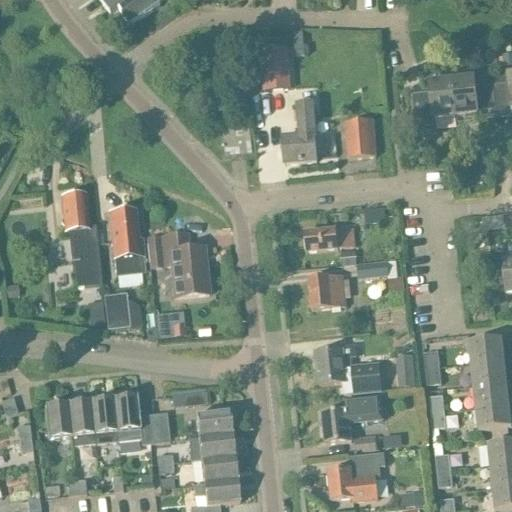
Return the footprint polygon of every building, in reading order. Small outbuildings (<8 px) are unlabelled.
[(166,0),(98,0),(106,11),(119,14),(131,30),(161,8),(159,5),(166,0)] [(291,36),(293,59),(301,58),(299,35),(291,36)] [(262,54),(265,94),(289,92),(286,52),(262,54)] [(511,56),(502,57),(504,70),(511,68),(511,56)] [(346,75),(335,76),(337,101),(349,100),(346,75)] [(498,120),(497,111),(494,91),(475,93),(474,80),(453,83),(457,117),(476,115),(477,123),(498,120)] [(457,117),(453,83),(429,85),(431,98),(412,100),(415,130),(435,128),(435,120),(457,117)] [(316,139),(314,119),(313,107),(298,108),(301,139),(283,141),(285,168),(317,165),(315,139),(316,139)] [(376,160),(373,124),(346,126),(349,162),(376,160)] [(462,175),(451,176),(453,190),(464,189),(462,175)] [(86,199),(61,201),(63,221),(65,235),(69,235),(70,249),(72,276),(75,276),(76,290),(101,288),(95,230),(89,231),(88,218),(86,199)] [(392,224),(390,211),(364,214),(365,227),(392,224)] [(109,218),(111,238),(114,264),(116,280),(146,277),(144,261),(142,242),(139,243),(136,215),(109,218)] [(505,232),(511,231),(511,217),(503,218),(505,232)] [(338,253),(355,251),(353,232),(336,233),(304,236),(306,256),(338,253)] [(147,243),(150,272),(171,270),(175,302),(209,299),(204,252),(189,254),(187,239),(147,243)] [(356,269),(355,255),(341,256),(342,271),(356,269)] [(506,298),(511,297),(511,262),(502,264),(506,298)] [(389,280),(387,266),(358,269),(359,283),(389,280)] [(342,279),(329,281),(329,280),(309,282),(312,314),(345,311),(342,279)] [(388,282),(389,296),(405,294),(403,280),(397,281),(388,282)] [(18,288),(6,290),(7,302),(19,301),(18,288)] [(130,331),(127,304),(127,299),(105,301),(108,333),(130,331)] [(102,306),(87,308),(90,331),(105,329),(102,306)] [(183,316),(155,319),(158,343),(187,340),(186,331),(185,331),(183,316)] [(471,368),(505,364),(502,342),(469,346),(471,368)] [(344,398),(356,397),(353,371),(343,372),(342,362),(356,361),(355,349),(339,350),(340,354),(316,356),(320,389),(343,386),(344,398)] [(426,373),(440,372),(438,355),(424,357),(426,373)] [(413,359),(396,361),(399,391),(415,389),(413,359)] [(507,386),(505,364),(471,368),(474,390),(507,386)] [(353,371),(356,397),(356,400),(368,399),(383,397),(379,367),(352,370),(353,371)] [(441,388),(440,372),(426,373),(427,389),(441,388)] [(6,384),(0,385),(0,388),(1,393),(9,391),(6,384)] [(474,390),(476,412),(510,408),(507,386),(474,390)] [(342,414),(322,416),(326,448),(346,446),(352,445),(350,428),(384,424),(381,399),(343,403),(344,414),(342,414)] [(137,400),(113,403),(117,436),(116,436),(118,446),(141,443),(142,449),(156,447),(153,418),(139,420),(137,400)] [(430,401),(431,417),(445,416),(443,400),(430,401)] [(18,418),(13,402),(2,405),(6,421),(18,418)] [(117,436),(113,403),(91,405),(96,448),(118,446),(116,436),(117,436)] [(91,405),(68,407),(71,441),(72,441),(73,451),(96,448),(91,405)] [(71,441),(68,407),(45,410),(48,443),(71,441)] [(511,430),(511,429),(510,408),(476,412),(478,435),(511,430)] [(198,441),(232,438),(230,415),(196,419),(198,441)] [(447,432),(445,416),(431,417),(433,433),(447,432)] [(167,417),(153,418),(156,447),(170,446),(167,417)] [(18,431),(20,444),(31,443),(30,429),(18,431)] [(235,460),(232,438),(198,441),(198,442),(189,443),(191,465),(201,464),(235,460)] [(378,453),(376,440),(356,442),(357,455),(378,453)] [(31,443),(20,444),(22,457),(33,455),(31,443)] [(511,445),(487,448),(490,470),(511,467),(511,445)] [(331,504),(353,502),(354,506),(379,503),(377,482),(381,482),(379,470),(385,470),(384,457),(349,460),(350,472),(328,475),(331,504)] [(452,474),(450,458),(436,460),(438,476),(452,474)] [(173,459),(157,460),(158,469),(173,467),(173,459)] [(423,459),(415,460),(417,471),(424,470),(423,459)] [(203,487),(237,483),(235,460),(201,464),(203,487)] [(174,477),(173,467),(158,469),(159,479),(174,477)] [(511,489),(511,467),(490,470),(492,492),(511,489)] [(452,474),(438,476),(440,491),(453,491),(452,474)] [(114,496),(123,495),(121,480),(113,481),(114,496)] [(240,507),(237,483),(203,487),(193,489),(195,501),(205,500),(206,510),(190,511),(219,511),(220,509),(240,507)] [(77,500),(87,499),(85,484),(76,485),(77,500)] [(67,486),(68,500),(69,501),(77,500),(76,485),(67,486)] [(46,502),(61,500),(59,489),(45,491),(46,502)] [(494,511),(511,511),(511,489),(492,492),(494,511)] [(412,496),(400,497),(401,511),(427,510),(426,493),(412,494),(412,496)] [(40,511),(39,502),(27,504),(27,507),(19,508),(19,511),(40,511)] [(455,511),(455,503),(441,504),(441,511),(455,511)]
